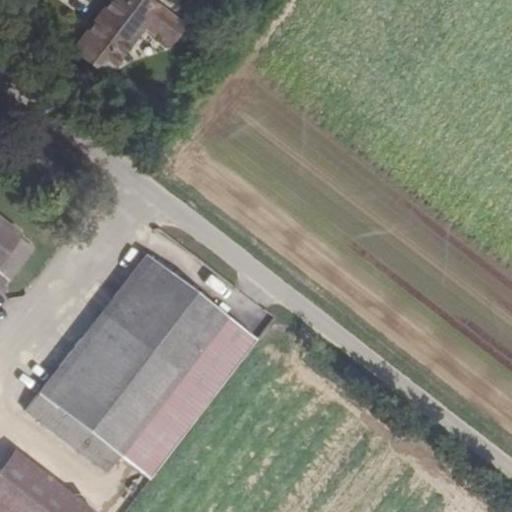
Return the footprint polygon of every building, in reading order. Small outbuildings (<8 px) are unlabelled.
[(167,41),(179,26),(146,0),(105,0),(69,47),(106,75),(144,25),(167,41)] [(0,223),(0,273),(8,280),(32,248),(0,223)] [(76,368),(63,358),(21,410),(102,472),(115,457),(146,481),(252,342),(141,255),(126,275),(141,287),(76,368)] [(141,287),(126,275),(63,358),(76,368),(141,287)] [(84,511),(88,508),(10,449),(0,461),(0,511),(84,511)]
